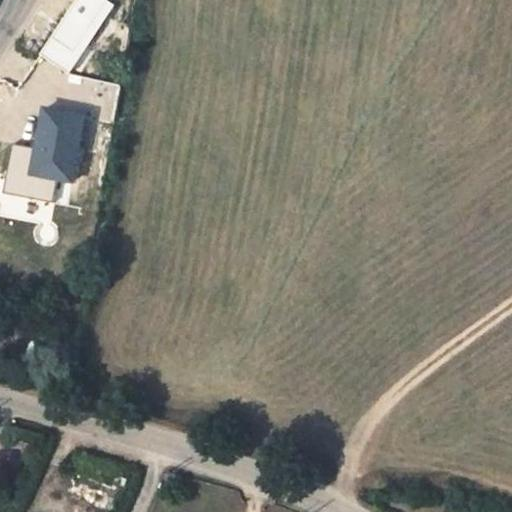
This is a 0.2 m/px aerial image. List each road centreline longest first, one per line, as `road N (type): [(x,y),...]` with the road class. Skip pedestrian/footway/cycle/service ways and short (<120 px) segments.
road 1 (unclassified): [(331,511),(152,446),(0,404)]
road 2 (track): [(337,511),(355,444),(398,389),(511,306)]
